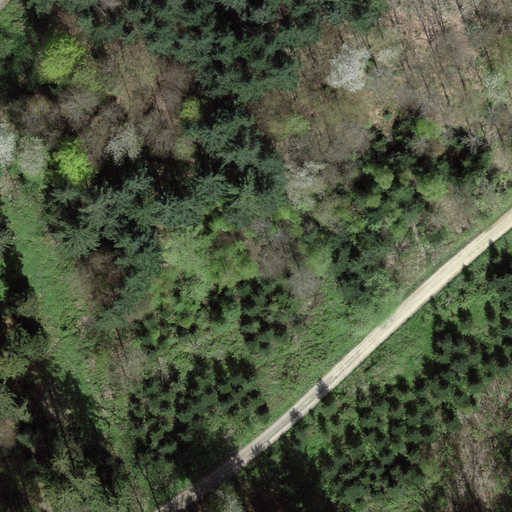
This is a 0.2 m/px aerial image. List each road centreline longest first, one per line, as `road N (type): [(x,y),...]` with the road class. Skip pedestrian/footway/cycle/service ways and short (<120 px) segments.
road 1 (motorway): [(0,306),(511,21)]
road 2 (track): [(511,220),(397,310),(283,427),(167,511)]
road 3 (motorway): [(174,0),(0,93)]
